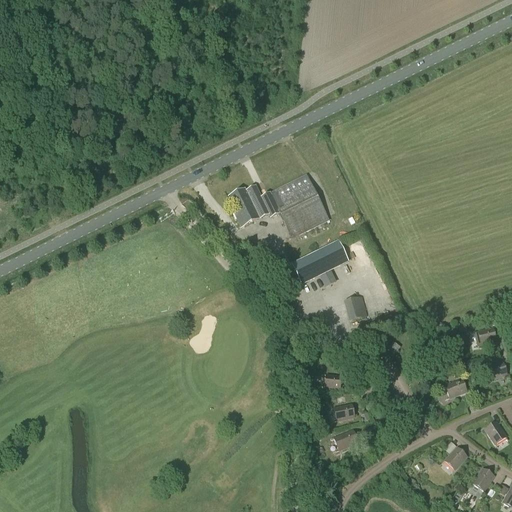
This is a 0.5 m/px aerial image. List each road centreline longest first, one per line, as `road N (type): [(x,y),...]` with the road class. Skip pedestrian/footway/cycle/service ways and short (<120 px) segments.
road 1 (secondary): [(164,190),(511,19)]
road 2 (unclassified): [(299,511),(278,329),(164,190)]
road 3 (secondary): [(0,272),(164,190)]
